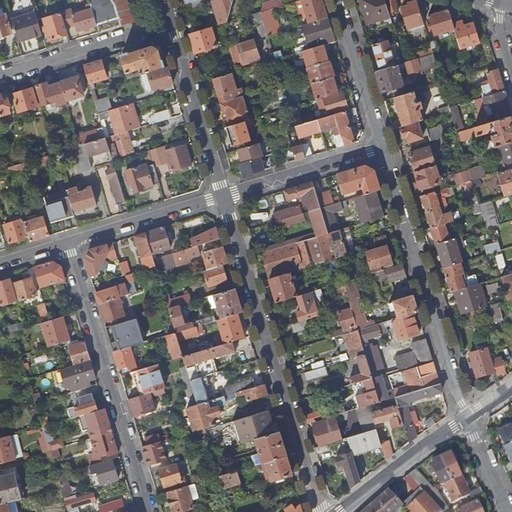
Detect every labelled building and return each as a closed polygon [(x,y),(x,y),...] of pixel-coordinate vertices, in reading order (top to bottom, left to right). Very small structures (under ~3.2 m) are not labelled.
[(98,32),(139,19),(125,0),(88,0),(89,3),(96,25),(98,32)] [(208,0),(195,0),(185,4),(181,5),(183,11),(209,3),(208,0)] [(227,22),(232,0),(217,0),(213,2),(219,24),(227,22)] [(303,25),(328,17),(322,0),(301,0),(302,2),(305,1),(307,6),(310,6),(313,16),(308,18),(296,21),(292,22),(294,27),(303,25)] [(384,0),(360,0),(367,22),(390,16),(384,0)] [(384,0),(390,16),(393,15),(392,12),(398,10),(395,0),(384,0)] [(421,17),(425,16),(427,9),(425,2),(420,0),(416,0),(416,1),(421,17)] [(421,17),(416,1),(408,3),(408,6),(401,8),(408,28),(423,23),(421,17)] [(77,31),(96,25),(89,3),(86,4),(88,9),(72,14),(70,9),(61,12),(61,13),(65,27),(75,24),(77,31)] [(72,14),(88,9),(86,4),(70,9),(72,14)] [(308,18),(313,16),(310,6),(307,6),(308,9),(305,10),(307,15),(308,18)] [(0,35),(10,32),(4,13),(3,14),(2,7),(0,7),(0,35)] [(274,14),(272,8),(261,12),(262,17),(274,14)] [(453,25),(448,10),(428,16),(433,35),(454,28),(453,25)] [(257,22),(263,21),(262,17),(261,12),(248,15),(251,25),(257,22)] [(16,39),(31,34),(31,37),(41,34),(37,19),(35,13),(10,20),(16,39)] [(50,39),(67,34),(65,27),(61,13),(43,18),(50,39)] [(324,44),(335,41),(328,17),(303,25),(309,45),(319,42),(320,45),(324,44)] [(460,49),(479,44),(473,24),(463,27),(462,22),(453,25),(454,28),(460,49)] [(262,37),(268,35),(265,25),(259,27),(262,37)] [(195,53),(217,46),(211,27),(189,34),(195,53)] [(254,40),(238,45),(243,61),(248,60),(255,57),(256,60),(260,59),(254,40)] [(395,65),(387,40),(372,44),(380,70),(395,65)] [(302,51),(305,50),(302,43),(295,45),(298,52),(302,51)] [(307,67),(329,61),(324,44),(320,45),(305,50),(302,51),(307,67)] [(141,74),(147,72),(162,67),(157,50),(151,47),(120,56),(126,78),(133,76),(131,70),(132,67),(139,65),(141,74)] [(382,92),(404,86),(398,68),(401,67),(402,69),(406,68),(408,76),(437,67),(433,54),(404,63),(395,65),(380,70),(376,71),(382,92)] [(277,85),(283,83),(280,75),(275,59),(270,61),(277,85)] [(88,83),(105,77),(100,60),(83,65),(88,83)] [(312,83),(334,77),(329,61),(307,67),(312,83)] [(152,89),(172,83),(167,66),(162,67),(147,72),(152,89)] [(486,96),(504,91),(498,70),(487,73),(489,80),(478,84),(481,95),(483,94),(483,97),(486,96)] [(145,91),(152,89),(147,72),(141,74),(140,74),(145,91)] [(222,102),(242,96),(244,95),(241,88),(237,89),(232,73),(213,78),(221,102),(222,102)] [(65,100),(83,95),(77,76),(59,82),(65,99),(65,100)] [(317,99),(339,93),(334,77),(312,83),(317,99)] [(53,103),(65,99),(59,82),(47,86),(46,82),(35,85),(41,104),(52,101),(53,103)] [(284,109),(290,107),(285,92),(283,83),(276,85),(284,109)] [(37,106),(31,88),(12,94),(18,112),(37,106)] [(414,91),(394,97),(403,126),(417,121),(423,120),(420,109),(423,108),(421,102),(418,102),(414,91)] [(506,98),(504,91),(486,96),(483,97),(476,99),(480,114),(477,115),(480,125),(488,123),(486,117),(483,106),(488,104),(491,103),(506,98)] [(0,114),(9,111),(7,105),(9,105),(7,98),(5,99),(4,93),(0,94),(0,114)] [(347,107),(343,93),(324,99),(328,113),(347,107)] [(439,114),(450,111),(449,108),(445,95),(434,98),(439,114)] [(98,113),(108,110),(111,109),(108,96),(94,100),(98,113)] [(230,126),(250,119),(242,96),(222,102),(223,103),(225,111),(230,126)] [(483,106),(486,117),(499,113),(501,119),(511,116),(506,98),(491,103),(488,104),(483,106)] [(127,131),(138,127),(131,103),(111,109),(108,110),(115,135),(127,131)] [(462,124),(456,105),(449,108),(450,111),(457,133),(464,131),(462,124)] [(156,122),(170,117),(167,109),(153,113),(156,122)] [(340,130),(350,127),(345,111),(335,114),(340,130)] [(321,131),(333,128),(335,135),(340,133),(340,130),(335,114),(317,119),(321,131)] [(475,148),(476,153),(498,146),(511,142),(511,117),(511,116),(501,119),(488,123),(480,125),(469,129),(464,131),(457,133),(459,141),(488,133),(489,130),(492,129),(494,130),(495,134),(491,135),(493,142),(490,140),(484,142),(485,145),(475,148)] [(250,119),(230,126),(226,127),(231,146),(250,141),(246,127),(255,124),(253,119),(250,119)] [(300,138),(321,131),(317,119),(296,126),(298,131),(300,138)] [(423,120),(417,121),(418,124),(402,129),(404,138),(406,137),(408,142),(422,138),(420,130),(426,128),(423,120)] [(426,131),(430,141),(444,137),(440,126),(426,131)] [(83,145),(105,138),(102,127),(76,136),(79,146),(83,145)] [(344,146),(355,142),(350,127),(340,130),(340,133),(344,146)] [(263,133),(266,141),(278,137),(276,129),(263,133)] [(120,156),(133,152),(132,146),(136,145),(135,140),(130,141),(127,131),(115,135),(113,135),(105,138),(107,142),(107,144),(110,144),(109,141),(119,138),(120,139),(116,140),(120,156)] [(337,148),(344,146),(340,133),(335,135),(334,135),(337,148)] [(457,133),(444,137),(446,145),(459,141),(457,133)] [(87,157),(109,149),(107,144),(107,142),(105,138),(83,145),(87,157)] [(302,145),(305,158),(313,155),(309,143),(306,144),(304,139),(300,140),(302,145)] [(511,161),(511,142),(498,146),(504,164),(511,161)] [(259,143),(237,150),(241,163),(261,157),(263,156),(259,143)] [(77,171),(90,167),(87,157),(83,145),(79,146),(71,148),(74,157),(74,159),(73,159),(77,171)] [(171,171),(191,164),(185,145),(165,151),(164,145),(150,150),(143,152),(145,160),(151,158),(153,164),(153,165),(167,161),(171,171)] [(293,147),(296,160),(305,158),(302,145),(293,147)] [(409,153),(415,172),(435,166),(429,147),(409,153)] [(57,162),(74,157),(71,148),(55,153),(57,162)] [(265,170),(261,157),(241,163),(239,164),(243,176),(265,170)] [(7,168),(9,174),(33,167),(31,161),(7,168)] [(116,204),(125,202),(113,164),(110,165),(111,168),(105,170),(116,204)] [(153,164),(146,166),(145,164),(125,170),(127,180),(130,179),(134,192),(142,190),(141,188),(158,183),(153,165),(153,164)] [(375,191),(380,190),(374,170),(365,165),(337,174),(343,194),(363,188),(365,194),(375,191)] [(440,183),(435,166),(415,172),(418,182),(420,189),(440,183)] [(468,170),(471,180),(479,178),(485,176),(481,166),(468,170)] [(511,194),(511,167),(498,172),(503,188),(505,196),(511,194)] [(471,180),(468,170),(458,173),(459,177),(455,178),(457,185),(465,182),(471,180)] [(473,186),(481,184),(479,178),(471,180),(473,186)] [(470,198),(476,196),(473,186),(471,180),(465,182),(470,198)] [(292,188),(284,190),(287,201),(300,196),(303,206),(288,211),(288,208),(273,213),(276,221),(302,214),(309,211),(321,208),(317,195),(313,182),(292,188)] [(77,214),(82,213),(83,211),(82,208),(95,204),(90,186),(85,188),(85,190),(78,193),(77,187),(66,190),(73,211),(74,210),(75,213),(77,214)] [(43,198),(51,223),(74,215),(73,211),(66,190),(43,198)] [(321,208),(334,204),(330,191),(317,195),(321,208)] [(383,216),(375,191),(365,194),(354,198),(362,223),(364,222),(383,216)] [(437,203),(434,192),(421,196),(424,205),(424,204),(427,212),(439,208),(441,207),(440,202),(437,203)] [(474,215),(481,213),(479,205),(476,196),(470,198),(469,199),(474,215)] [(493,226),(498,224),(492,201),(479,205),(481,213),(486,228),(493,226)] [(328,233),(338,230),(333,213),(343,210),(341,202),(334,204),(321,208),(328,233)] [(25,208),(20,210),(23,219),(24,222),(28,236),(30,241),(48,235),(43,216),(29,221),(25,208)] [(289,272),(336,258),(328,233),(321,208),(309,211),(317,236),(261,254),(269,279),(289,272)] [(432,228),(444,224),(452,222),(450,213),(441,216),(439,208),(427,212),(426,212),(428,220),(429,220),(432,228)] [(275,229),(303,220),(302,214),(276,221),(274,222),(273,222),(275,229)] [(12,241),(28,236),(24,222),(23,219),(6,224),(12,241)] [(447,235),(444,224),(432,228),(431,228),(433,236),(434,236),(436,243),(451,239),(450,234),(447,235)] [(151,254),(170,248),(163,227),(145,232),(151,254)] [(336,258),(346,255),(342,242),(351,240),(348,227),(339,230),(338,230),(328,233),(336,258)] [(145,268),(155,266),(152,259),(151,254),(145,232),(134,236),(145,268)] [(197,245),(209,241),(207,233),(193,237),(195,246),(197,245)] [(374,239),(376,246),(388,242),(385,235),(374,239)] [(451,239),(436,243),(444,268),(461,263),(462,262),(457,248),(464,246),(461,236),(454,238),(451,239)] [(501,250),(496,236),(492,238),(494,243),(484,245),(487,254),(493,252),(501,250)] [(99,268),(104,260),(106,255),(112,260),(117,258),(112,242),(89,250),(84,258),(89,276),(96,274),(99,268)] [(165,269),(189,261),(188,258),(200,254),(197,245),(195,246),(161,256),(164,264),(165,269)] [(207,269),(222,265),(227,263),(222,246),(213,248),(213,246),(203,249),(204,251),(202,252),(207,269)] [(385,269),(393,267),(387,246),(377,249),(366,252),(369,263),(373,273),(374,273),(385,269)] [(155,267),(164,264),(161,256),(152,259),(155,266),(155,267)] [(103,270),(108,262),(104,260),(99,268),(103,270)] [(39,287),(65,280),(60,265),(51,261),(33,267),(39,287)] [(123,275),(130,273),(126,261),(119,263),(123,275)] [(465,277),(461,263),(444,268),(443,268),(450,292),(454,291),(465,287),(462,278),(465,277)] [(385,269),(374,273),(376,280),(387,276),(388,279),(394,277),(394,278),(406,274),(403,264),(393,267),(385,269)] [(208,286),(226,280),(222,265),(207,269),(203,271),(208,286)] [(165,283),(169,281),(166,270),(157,273),(158,279),(163,277),(165,283)] [(132,279),(138,277),(136,271),(130,273),(123,275),(125,281),(132,279)] [(276,302),(296,296),(289,272),(269,279),(276,302)] [(511,273),(501,276),(508,300),(511,298),(511,273)] [(462,278),(465,287),(477,284),(477,283),(475,274),(465,277),(462,278)] [(19,300),(36,295),(30,278),(14,283),(19,300)] [(350,280),(343,282),(346,292),(351,306),(351,309),(354,316),(358,330),(377,324),(376,320),(368,322),(366,313),(363,314),(358,298),(361,297),(355,278),(350,280)] [(0,302),(0,304),(17,299),(11,279),(0,281),(0,302)] [(128,294),(136,291),(132,279),(125,281),(124,283),(128,294)] [(339,294),(346,292),(343,282),(336,284),(339,294)] [(98,303),(128,294),(124,283),(113,287),(104,290),(95,293),(98,303)] [(465,287),(454,291),(457,300),(458,299),(460,305),(459,305),(461,313),(485,306),(481,291),(479,291),(477,284),(465,287)] [(221,318),(242,311),(234,287),(213,294),(216,306),(214,307),(215,309),(217,309),(220,318),(221,318)] [(305,319),(319,316),(316,308),(326,305),(321,289),(296,296),(301,311),(297,312),(299,321),(305,319)] [(104,322),(124,316),(120,302),(130,299),(128,294),(98,303),(104,322)] [(178,305),(191,301),(189,294),(176,298),(177,299),(167,302),(169,308),(178,305)] [(417,312),(413,296),(389,303),(391,311),(396,309),(399,317),(413,313),(417,312)] [(43,322),(49,320),(44,303),(38,305),(43,322)] [(175,332),(200,324),(213,321),(215,320),(213,316),(184,324),(178,305),(169,308),(167,309),(175,332)] [(498,305),(483,309),(487,324),(502,320),(498,305)] [(345,334),(358,330),(354,316),(351,309),(339,312),(345,334)] [(419,333),(413,313),(399,317),(398,317),(392,319),(384,322),(377,324),(358,330),(365,354),(372,378),(381,375),(385,374),(376,345),(373,346),(372,344),(368,345),(366,339),(382,335),(381,334),(387,332),(386,327),(391,325),(395,327),(398,339),(419,333)] [(231,341),(245,337),(238,314),(222,320),(221,318),(220,318),(215,320),(213,321),(215,327),(223,325),(226,334),(228,333),(231,341)] [(48,347),(69,340),(62,316),(49,320),(43,322),(41,322),(48,347)] [(308,328),(305,319),(299,321),(290,324),(293,332),(308,328)] [(117,341),(135,335),(131,320),(113,325),(117,341)] [(18,330),(26,327),(24,322),(16,324),(18,330)] [(177,340),(203,332),(200,324),(175,332),(177,340)] [(351,358),(356,356),(365,354),(358,330),(345,334),(344,334),(351,358)] [(174,359),(182,356),(177,340),(175,332),(158,338),(159,341),(167,339),(174,359)] [(426,339),(411,343),(414,351),(394,357),(398,370),(418,364),(432,359),(426,339)] [(74,365),(90,360),(84,341),(68,346),(74,365)] [(189,381),(211,373),(215,372),(211,358),(234,350),(231,341),(182,356),(185,366),(195,363),(196,365),(186,368),(189,381)] [(129,370),(136,367),(130,346),(113,352),(118,370),(125,367),(128,366),(129,370)] [(492,359),(488,347),(469,353),(476,377),(495,371),(492,361),(492,359)] [(365,380),(372,378),(365,354),(356,356),(362,374),(352,377),(354,383),(365,380)] [(497,375),(506,372),(501,358),(492,361),(495,371),(497,375)] [(71,392),(86,387),(84,381),(88,380),(95,378),(90,360),(74,365),(60,369),(66,388),(70,386),(71,392)] [(411,392),(439,383),(433,362),(417,367),(420,377),(407,381),(411,392)] [(150,393),(155,391),(164,388),(157,364),(130,372),(131,375),(133,375),(139,396),(150,393)] [(325,366),(304,372),(306,381),(328,374),(325,366)] [(196,404),(207,401),(202,386),(214,383),(211,373),(189,381),(196,404)] [(379,401),(389,399),(381,375),(372,378),(379,401)] [(369,405),(379,401),(372,378),(365,380),(369,392),(358,396),(362,407),(369,405)] [(237,391),(244,389),(254,386),(252,379),(224,387),(225,391),(226,395),(237,391)] [(189,381),(183,382),(188,397),(181,399),(184,408),(186,407),(196,404),(189,381)] [(247,400),(267,394),(263,383),(254,386),(244,389),(247,400)] [(408,407),(411,406),(410,401),(427,396),(428,399),(433,398),(432,395),(442,392),(439,383),(411,392),(395,397),(396,400),(398,405),(404,424),(409,443),(417,437),(413,423),(418,421),(415,411),(409,413),(408,407)] [(221,403),(239,397),(237,391),(226,395),(219,397),(221,403)] [(35,403),(41,401),(38,393),(33,395),(35,403)] [(139,396),(127,400),(133,417),(155,410),(153,404),(150,404),(147,397),(151,396),(150,393),(139,396)] [(78,415),(97,409),(92,394),(78,398),(80,404),(67,409),(70,419),(77,416),(78,416),(78,415)] [(213,419),(220,417),(217,406),(209,409),(207,401),(196,404),(204,428),(214,425),(213,419)] [(194,431),(204,428),(196,404),(186,407),(194,431)] [(305,416),(308,423),(334,415),(345,412),(342,404),(305,416)] [(363,433),(376,429),(374,423),(371,413),(369,405),(362,407),(356,409),(363,433)] [(398,405),(371,413),(374,423),(390,419),(392,428),(404,424),(398,405)] [(35,406),(28,407),(30,414),(36,412),(35,406)] [(242,441),(278,431),(271,407),(235,418),(242,441)] [(89,429),(92,438),(111,432),(104,408),(78,416),(82,431),(89,429)] [(334,442),(341,439),(336,422),(346,419),(348,413),(347,411),(345,412),(334,415),(335,417),(322,421),(323,424),(314,426),(320,446),(334,442)] [(48,425),(49,425),(46,416),(40,418),(42,427),(48,425)] [(431,418),(425,423),(428,427),(435,422),(431,418)] [(45,437),(47,443),(53,441),(48,425),(42,427),(43,431),(45,437)] [(504,467),(506,472),(511,469),(511,426),(511,425),(498,431),(505,447),(504,448),(511,463),(504,467)] [(353,454),(381,446),(380,443),(376,429),(363,433),(348,438),(351,448),(352,452),(353,454)] [(266,461),(285,455),(278,431),(254,439),(262,463),(266,461)] [(90,465),(103,462),(100,451),(105,450),(107,457),(118,453),(111,432),(91,438),(95,453),(87,455),(90,465)] [(147,446),(160,442),(161,441),(159,433),(145,437),(147,446)] [(0,463),(15,460),(9,436),(0,438),(0,463)] [(47,443),(50,451),(63,447),(61,438),(53,441),(47,443)] [(388,441),(380,443),(381,446),(386,462),(392,456),(388,441)] [(148,466),(165,460),(160,442),(147,446),(142,447),(148,466)] [(320,446),(315,447),(317,454),(336,449),(334,442),(320,446)] [(43,453),(50,451),(47,443),(41,444),(43,453)] [(353,454),(352,452),(336,457),(338,465),(343,464),(351,488),(361,480),(353,454)] [(451,453),(441,458),(451,481),(461,476),(451,453)] [(263,483),(291,474),(285,455),(266,461),(270,476),(266,477),(262,478),(263,483)] [(451,481),(441,458),(431,462),(432,464),(429,465),(431,472),(434,470),(441,484),(443,484),(451,481)] [(101,484),(117,479),(112,459),(103,462),(90,465),(89,466),(91,473),(92,473),(93,476),(98,474),(101,484)] [(266,477),(270,476),(266,461),(262,463),(266,477)] [(164,487),(185,480),(182,472),(178,473),(175,463),(158,468),(164,487)] [(0,473),(0,504),(8,502),(24,498),(28,497),(20,466),(0,471),(0,472),(0,473)] [(222,489),(240,483),(236,470),(219,476),(222,489)] [(409,475),(416,483),(422,490),(424,492),(433,489),(415,470),(409,475)] [(64,499),(72,497),(64,473),(57,475),(64,499)] [(461,476),(451,481),(443,484),(444,487),(446,486),(454,502),(470,495),(471,499),(483,494),(480,488),(469,493),(461,476)] [(194,483),(187,486),(191,500),(198,498),(194,483)] [(171,511),(177,511),(193,507),(191,500),(187,486),(165,492),(171,511)] [(393,486),(389,490),(395,496),(399,493),(393,486)] [(424,492),(442,511),(449,509),(435,487),(433,489),(424,492)] [(396,511),(404,506),(397,498),(395,496),(389,490),(389,489),(362,511),(396,511)] [(442,511),(424,492),(422,490),(408,502),(405,499),(403,498),(400,496),(397,498),(404,506),(409,511),(442,511)] [(93,492),(77,497),(76,495),(72,497),(64,499),(68,511),(69,511),(78,509),(77,506),(96,500),(93,492)] [(99,511),(106,511),(124,507),(122,499),(98,506),(99,511)] [(0,511),(10,511),(8,502),(0,504),(0,511)] [(482,511),(478,502),(458,511),(482,511)] [(302,511),(300,503),(294,508),(291,504),(283,510),(284,511),(302,511)]
